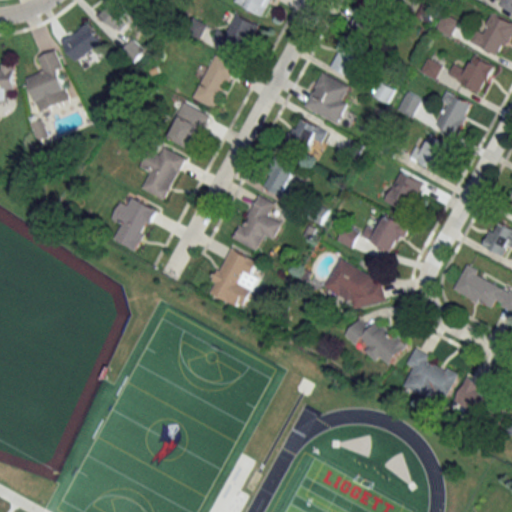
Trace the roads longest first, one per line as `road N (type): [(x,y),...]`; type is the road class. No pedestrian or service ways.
road 1 (residential): [(168,275),(317,0)]
road 2 (residential): [(426,267),(511,110)]
road 3 (residential): [(503,357),(439,318),(423,287),(426,267)]
